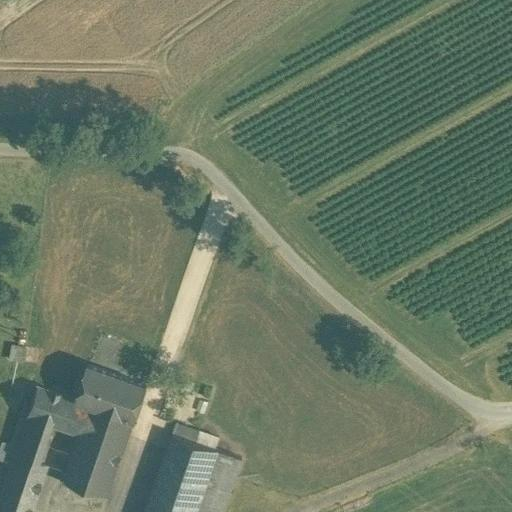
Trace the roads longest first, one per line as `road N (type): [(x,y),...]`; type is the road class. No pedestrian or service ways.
road 1 (unclassified): [(0,148),(190,156),(347,308),(458,399),(501,419),(511,413)]
road 2 (track): [(501,419),(450,452),(302,511)]
